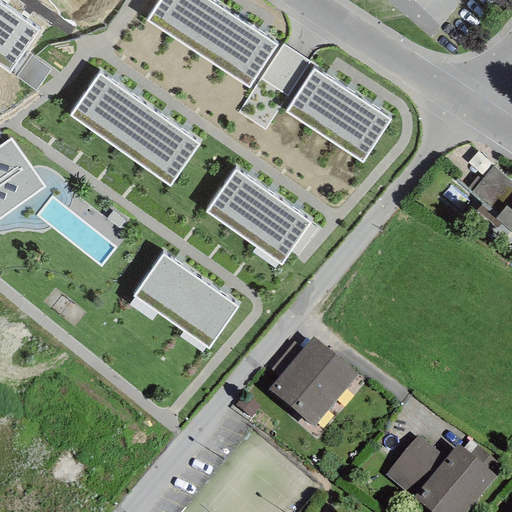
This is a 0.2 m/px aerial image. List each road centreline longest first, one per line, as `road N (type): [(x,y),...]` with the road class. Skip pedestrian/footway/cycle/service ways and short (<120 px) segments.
road 1 (residential): [(121,511),(463,108)]
road 2 (residential): [(463,108),(300,0)]
